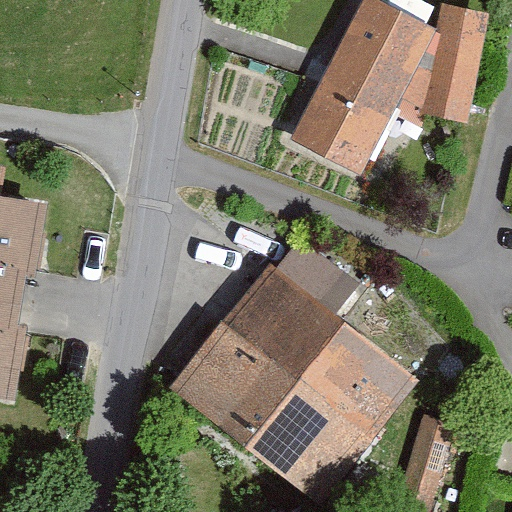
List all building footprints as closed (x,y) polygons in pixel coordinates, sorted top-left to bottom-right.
[(444,42),(374,5),(299,150),(369,186),(444,42)] [(448,18),(444,42),(430,125),(473,132),(490,24),(448,18)] [(0,184),(7,185),(8,159),(0,158),(0,184)] [(52,215),(0,206),(0,409),(15,412),(27,341),(16,339),(25,283),(40,285),(52,215)] [(303,249),(279,278),(337,324),(361,295),(303,249)] [(279,278),(275,273),(177,395),(324,511),(328,511),(424,392),(337,324),(279,278)] [(447,511),(468,438),(423,426),(399,511),(447,511)]
